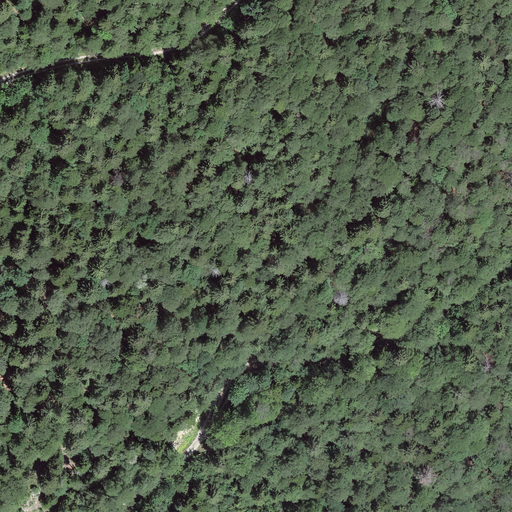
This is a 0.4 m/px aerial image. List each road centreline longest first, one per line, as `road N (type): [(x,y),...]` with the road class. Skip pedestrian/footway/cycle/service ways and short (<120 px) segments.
road 1 (track): [(511,257),(412,325),(335,352),(236,372),(186,455),(108,511)]
road 2 (track): [(237,0),(178,44),(75,60),(0,84)]
